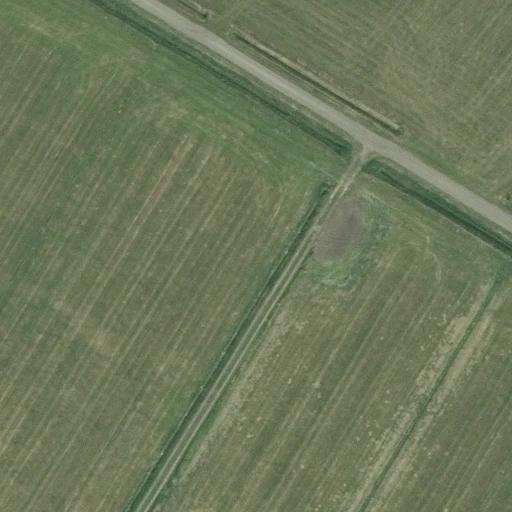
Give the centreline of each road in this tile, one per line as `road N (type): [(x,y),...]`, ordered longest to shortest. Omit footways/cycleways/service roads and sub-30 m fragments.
road 1 (track): [(142,511),(372,139)]
road 2 (unclassified): [(511,224),(143,0)]
